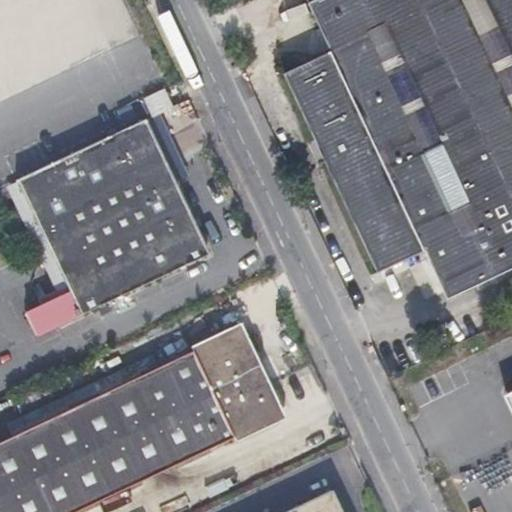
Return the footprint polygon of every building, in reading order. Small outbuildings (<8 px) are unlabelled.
[(380,274),(426,252),(449,300),(511,270),(511,0),(320,0),(310,5),(333,53),(286,76),(380,274)] [(56,79),(57,65),(29,64),(29,79),(56,79)] [(155,115),(165,110),(175,105),(167,88),(147,98),(155,115)] [(25,308),(30,319),(35,330),(208,250),(146,119),(18,179),(64,279),(53,285),(56,293),(25,308)] [(0,442),(0,511),(66,511),(279,413),(239,330),(0,442)] [(340,511),(330,490),(283,511),(340,511)]
